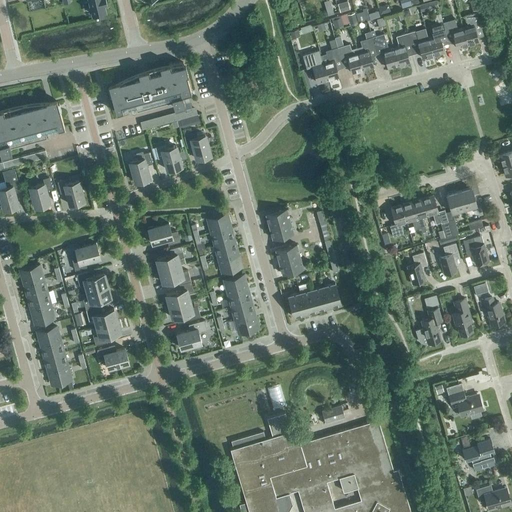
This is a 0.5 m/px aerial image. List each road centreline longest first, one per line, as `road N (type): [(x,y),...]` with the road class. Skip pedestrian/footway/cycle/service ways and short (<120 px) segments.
road 1 (residential): [(0,278),(36,410),(161,380)]
road 2 (residential): [(461,67),(297,107),(234,156)]
road 3 (residential): [(286,345),(234,156)]
road 4 (residential): [(161,380),(114,209)]
road 5 (residential): [(114,209),(74,64)]
road 6 (residential): [(197,511),(161,380)]
road 7 (residential): [(234,156),(114,209)]
road 8 (residential): [(161,380),(286,345)]
road 9 (residential): [(234,156),(201,38)]
